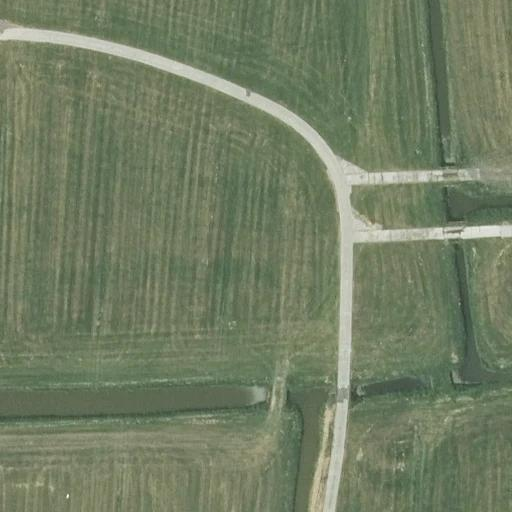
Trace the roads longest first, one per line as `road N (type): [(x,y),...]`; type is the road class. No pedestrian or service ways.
road 1 (track): [(346,237),(511,231)]
road 2 (track): [(339,181),(476,173)]
